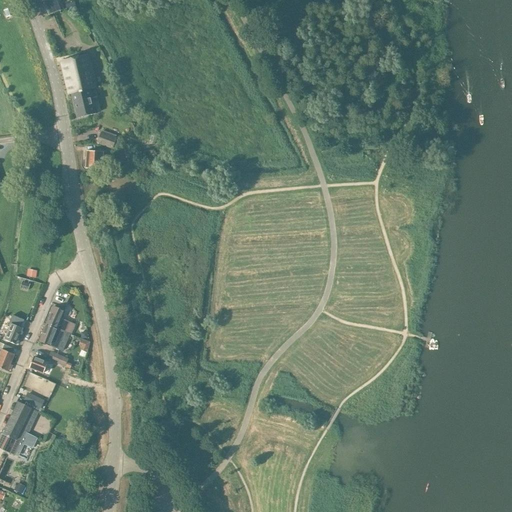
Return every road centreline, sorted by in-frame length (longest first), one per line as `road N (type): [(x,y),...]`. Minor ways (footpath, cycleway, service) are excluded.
road 1 (unclassified): [(25,0),(54,89),(88,270)]
road 2 (unclassified): [(88,270),(112,388),(115,462)]
road 3 (unclassified): [(0,411),(52,288),(88,270)]
